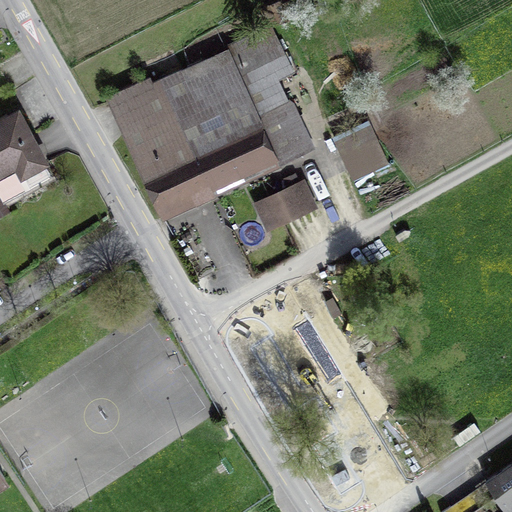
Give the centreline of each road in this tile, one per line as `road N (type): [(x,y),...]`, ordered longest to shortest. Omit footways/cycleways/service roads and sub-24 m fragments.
road 1 (residential): [(198,326),(511,148)]
road 2 (tertiary): [(138,223),(12,0)]
road 3 (tertiary): [(313,511),(198,326)]
road 4 (residential): [(138,223),(0,308)]
road 5 (residential): [(383,511),(511,427)]
